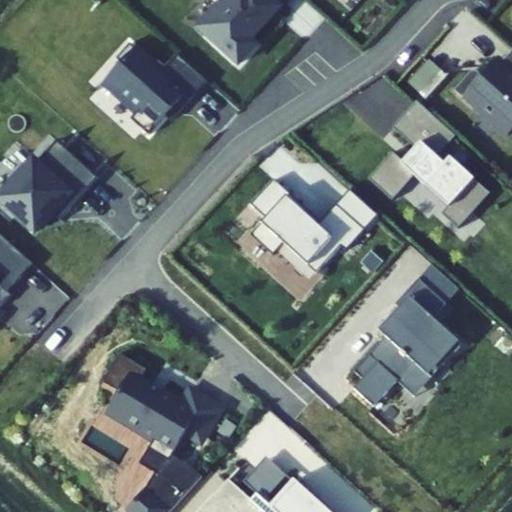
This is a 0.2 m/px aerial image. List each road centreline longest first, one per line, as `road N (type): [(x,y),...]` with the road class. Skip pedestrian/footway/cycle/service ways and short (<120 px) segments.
road 1 (residential): [(132,267),(241,147),(370,65),(433,0)]
road 2 (residential): [(132,267),(289,406)]
